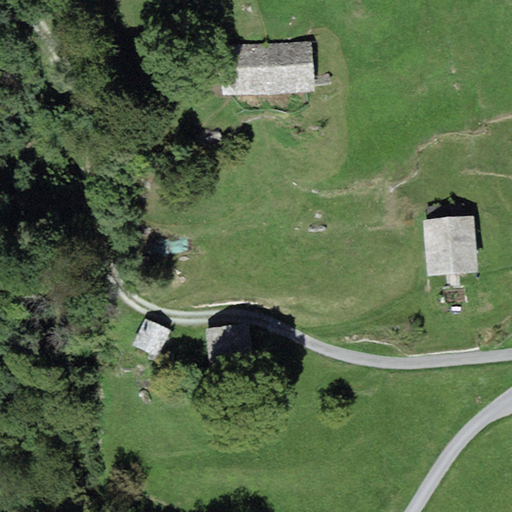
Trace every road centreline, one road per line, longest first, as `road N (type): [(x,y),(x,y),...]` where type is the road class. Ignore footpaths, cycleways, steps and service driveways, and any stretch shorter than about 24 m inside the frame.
road 1 (track): [(511,355),(405,364),(339,353),(257,318),(154,312),(115,282),(93,221),(85,126),(72,85),(53,43),(12,0)]
road 2 (residential): [(511,400),(471,429),(413,511)]
